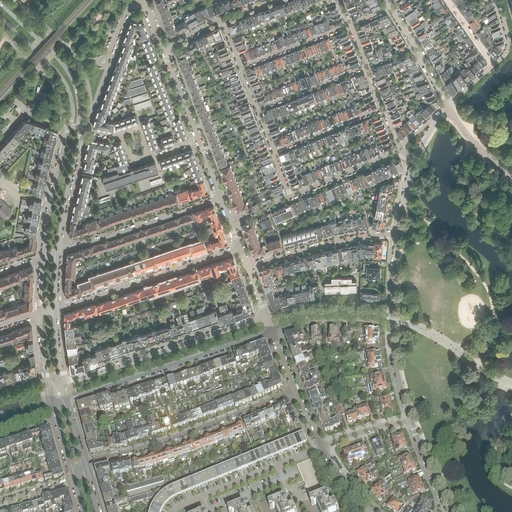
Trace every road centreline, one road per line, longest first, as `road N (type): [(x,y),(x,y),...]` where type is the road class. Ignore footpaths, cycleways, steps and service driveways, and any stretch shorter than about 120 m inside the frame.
road 1 (tertiary): [(57,252),(79,137),(76,95),(59,61),(0,4)]
road 2 (tertiary): [(0,16),(56,71),(71,102),(43,257)]
road 3 (residential): [(82,463),(195,430),(294,389)]
road 4 (residential): [(64,401),(272,330)]
road 5 (residential): [(266,315),(61,385)]
road 6 (residential): [(239,246),(54,309)]
road 7 (residential): [(221,198),(57,252)]
road 8 (residential): [(172,511),(322,446)]
road 9 (residential): [(397,232),(246,264)]
road 10 (residential): [(269,323),(335,311),(391,316)]
